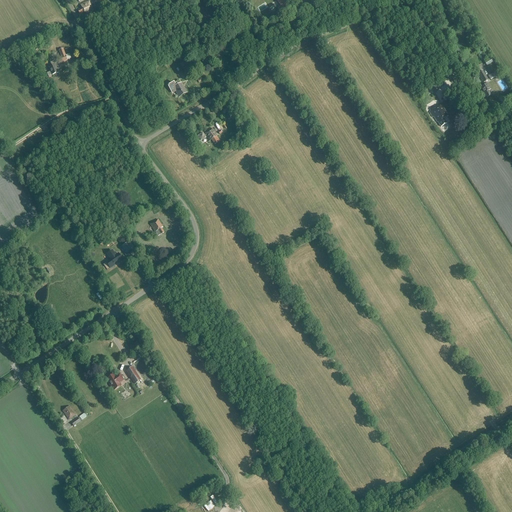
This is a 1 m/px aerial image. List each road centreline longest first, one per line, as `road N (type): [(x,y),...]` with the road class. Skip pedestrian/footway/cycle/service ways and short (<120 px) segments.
road 1 (unclassified): [(139,144),(292,47),(391,7),(420,19),(460,85)]
road 2 (unclassified): [(0,386),(194,250),(191,215),(139,144)]
road 3 (track): [(122,305),(226,476),(235,511)]
road 4 (track): [(25,369),(116,511)]
road 5 (unclassified): [(139,144),(64,0)]
